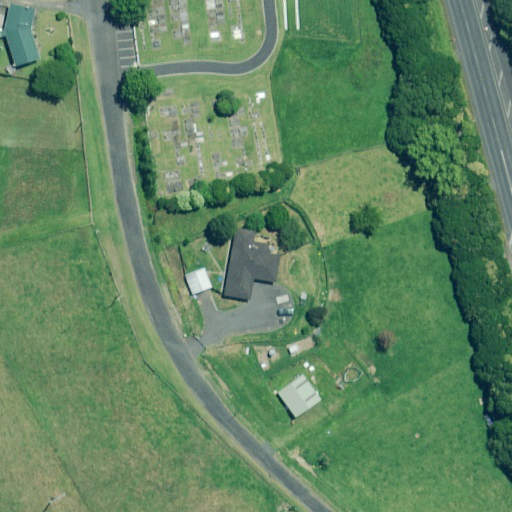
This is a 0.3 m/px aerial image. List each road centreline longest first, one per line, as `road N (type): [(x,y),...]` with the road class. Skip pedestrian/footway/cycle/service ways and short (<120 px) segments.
road 1 (unclassified): [(320,511),(227,421),(150,303),(128,225),(96,0)]
road 2 (secondary): [(461,0),(511,181)]
